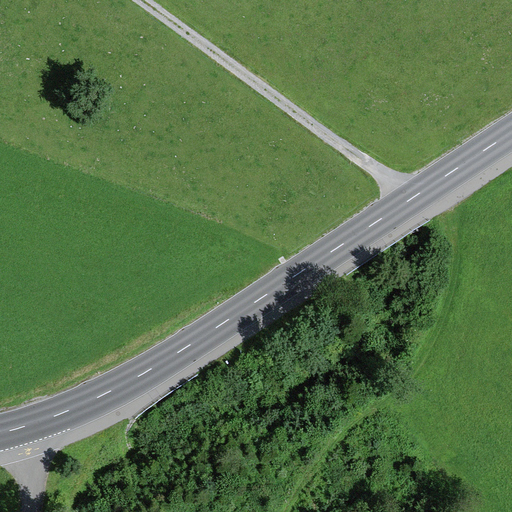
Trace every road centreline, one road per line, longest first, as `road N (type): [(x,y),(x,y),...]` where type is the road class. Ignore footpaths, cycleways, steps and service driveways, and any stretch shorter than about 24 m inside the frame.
road 1 (secondary): [(0,432),(105,393),(188,345),(511,132)]
road 2 (track): [(285,511),(333,435),(396,390),(428,355),(459,265),(457,228),(439,180)]
road 3 (track): [(405,203),(389,183),(141,0)]
